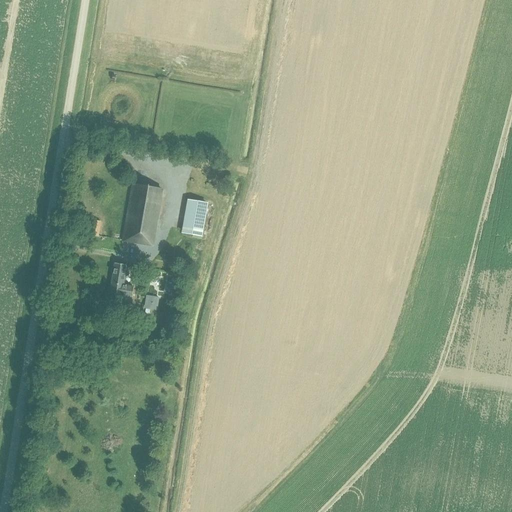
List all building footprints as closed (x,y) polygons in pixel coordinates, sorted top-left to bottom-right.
[(123,241),(152,246),(162,190),(132,185),(123,241)] [(182,232),(203,235),(208,205),(187,201),(182,232)] [(91,235),(99,236),(101,222),(93,221),(91,235)] [(121,300),(123,303),(129,304),(131,302),(134,287),(124,286),(127,265),(115,263),(110,294),(122,296),(121,300)] [(143,307),(153,309),(155,297),(145,295),(143,307)]
